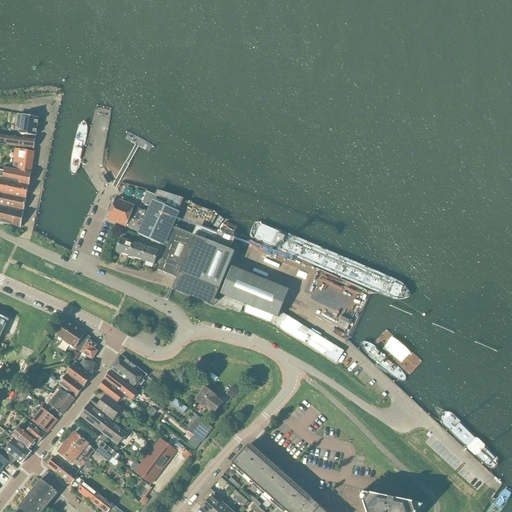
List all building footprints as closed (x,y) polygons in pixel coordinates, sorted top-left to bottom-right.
[(19,115),(17,128),(20,129),(20,134),(35,136),(36,135),(37,129),(39,118),(22,115),(22,116),(19,115)] [(72,145),(69,166),(69,168),(69,171),(69,173),(70,174),(72,175),(74,175),(75,174),(76,174),(77,172),(79,167),(84,146),(85,141),(87,130),(87,127),(86,125),(85,123),(84,121),(83,121),(82,121),(80,123),(78,126),(76,131),(74,137),(72,145)] [(0,144),(7,145),(9,135),(0,133),(0,144)] [(9,135),(7,145),(11,146),(34,149),(36,138),(12,136),(9,135)] [(12,169),(31,173),(34,152),(15,149),(12,169)] [(0,170),(0,176),(3,177),(19,181),(18,183),(28,185),(29,183),(31,173),(12,169),(5,168),(4,171),(0,170)] [(106,186),(110,183),(105,175),(101,178),(106,186)] [(0,193),(26,199),(29,185),(28,185),(18,183),(0,179),(0,193)] [(152,207),(156,196),(147,192),(142,203),(152,207)] [(0,205),(24,211),(26,199),(0,193),(0,205)] [(156,196),(152,207),(139,235),(161,245),(182,200),(158,194),(156,196)] [(134,207),(115,199),(111,209),(107,219),(138,232),(146,212),(140,209),(141,206),(136,204),(134,207)] [(0,222),(21,228),(22,222),(24,213),(0,207),(0,222)] [(230,237),(234,232),(224,224),(220,230),(230,237)] [(176,228),(158,270),(178,278),(173,290),(213,306),(219,290),(235,252),(208,241),(176,228)] [(129,256),(133,243),(121,238),(116,251),(129,256)] [(141,260),(146,247),(133,243),(129,256),(141,260)] [(146,247),(141,260),(154,264),(158,251),(146,247)] [(259,257),(261,252),(253,248),(250,254),(259,257)] [(246,304),(278,317),(288,291),(232,268),(221,294),(225,296),(233,299),(244,303),(246,304)] [(217,304),(221,306),(231,310),(240,313),(241,311),(244,303),(233,299),(225,296),(221,294),(217,304)] [(260,310),(246,304),(244,309),(277,323),(276,324),(276,325),(279,327),(282,319),(279,318),(278,317),(260,310)] [(282,319),(279,327),(336,363),(336,362),(343,352),(281,313),(279,318),(282,319)] [(0,338),(8,320),(0,315),(0,338)] [(61,328),(56,336),(76,349),(81,352),(89,340),(90,338),(75,328),(73,327),(65,321),(61,328)] [(89,340),(81,352),(92,360),(98,351),(95,349),(97,345),(89,340)] [(74,351),(69,357),(75,361),(79,355),(74,351)] [(136,389),(146,376),(147,376),(121,355),(111,370),(126,381),(127,379),(131,382),(129,384),(133,388),(134,388),(136,389)] [(93,375),(96,364),(87,362),(84,360),(80,366),(85,370),(93,375)] [(77,366),(73,366),(67,374),(84,388),(92,377),(77,366)] [(132,401),(138,393),(110,372),(105,380),(132,401)] [(52,375),(44,387),(53,392),(59,384),(76,397),(84,388),(67,374),(61,382),(58,379),(52,375)] [(167,380),(161,389),(172,396),(178,388),(167,380)] [(123,400),(125,397),(105,381),(100,389),(117,403),(121,398),(123,400)] [(240,392),(233,386),(226,394),(234,400),(240,392)] [(214,413),(223,402),(215,397),(216,396),(206,388),(196,400),(206,408),(207,407),(214,413)] [(58,390),(53,395),(52,394),(45,402),(57,412),(56,413),(61,417),(69,407),(75,399),(66,392),(65,394),(60,390),(59,391),(58,390)] [(91,401),(89,404),(95,410),(97,408),(113,420),(122,408),(106,396),(98,405),(98,406),(91,401)] [(174,399),(170,404),(183,413),(187,408),(174,399)] [(89,404),(80,415),(104,434),(108,437),(118,444),(126,434),(129,430),(129,429),(121,422),(120,422),(116,426),(95,410),(89,404)] [(156,406),(153,410),(159,414),(160,415),(162,411),(156,406)] [(48,434),(58,421),(43,409),(33,422),(48,434)] [(198,416),(187,430),(201,441),(202,442),(213,428),(211,426),(198,416)] [(26,432),(36,441),(39,444),(39,443),(46,435),(33,424),(26,432)] [(20,427),(13,436),(14,438),(15,438),(29,449),(29,450),(36,441),(26,432),(20,427)] [(75,433),(67,443),(80,454),(84,457),(89,452),(92,448),(92,447),(89,445),(75,433)] [(194,435),(187,444),(195,450),(201,442),(201,441),(194,435)] [(2,447),(0,450),(0,454),(7,460),(9,461),(8,462),(10,463),(12,460),(13,459),(15,460),(16,461),(17,460),(22,464),(23,464),(32,452),(29,450),(29,449),(15,438),(14,438),(5,450),(2,448),(2,447)] [(150,441),(148,443),(154,448),(153,448),(169,460),(176,452),(161,440),(160,440),(155,446),(150,441)] [(191,455),(188,452),(185,449),(186,449),(178,442),(173,448),(181,455),(181,454),(188,459),(191,455)] [(88,460),(80,454),(67,443),(59,452),(73,463),(75,459),(83,466),(84,465),(90,470),(93,465),(87,461),(88,460)] [(136,471),(135,473),(151,485),(169,461),(169,460),(153,448),(148,444),(147,445),(144,449),(150,453),(136,471)] [(325,511),(250,445),(231,467),(281,511),(325,511)] [(108,454),(99,447),(95,452),(107,462),(108,461),(109,462),(113,458),(117,462),(121,456),(111,449),(108,454)] [(0,472),(1,471),(3,469),(3,468),(8,462),(9,461),(7,460),(0,454),(0,472)] [(71,484),(78,477),(54,457),(48,465),(71,484)] [(71,484),(71,485),(74,488),(77,490),(85,496),(92,488),(84,482),(78,477),(71,484)] [(238,489),(240,487),(239,486),(231,478),(229,481),(238,489)] [(29,494),(47,508),(58,493),(41,480),(29,494)] [(98,494),(99,494),(92,488),(85,496),(92,502),(98,494)] [(201,511),(213,511),(223,501),(210,489),(197,504),(202,508),(200,510),(201,511)] [(239,499),(242,496),(236,491),(233,495),(239,500),(239,499)] [(416,511),(422,506),(410,503),(370,495),(358,492),(362,504),(364,511),(416,511)] [(23,511),(42,511),(47,508),(29,494),(18,508),(23,511)] [(100,508),(106,500),(99,494),(98,494),(92,502),(99,508),(100,508)] [(239,499),(239,500),(244,505),(248,502),(242,496),(239,499)] [(258,507),(259,507),(261,505),(252,497),(249,499),(254,503),(258,506),(258,507)] [(100,508),(99,508),(104,511),(108,511),(110,510),(113,511),(122,511),(114,505),(113,506),(106,500),(100,508)] [(228,511),(230,511),(232,508),(223,501),(213,511),(228,511)] [(256,511),(260,508),(259,507),(258,507),(258,506),(254,503),(251,507),(256,511)]
